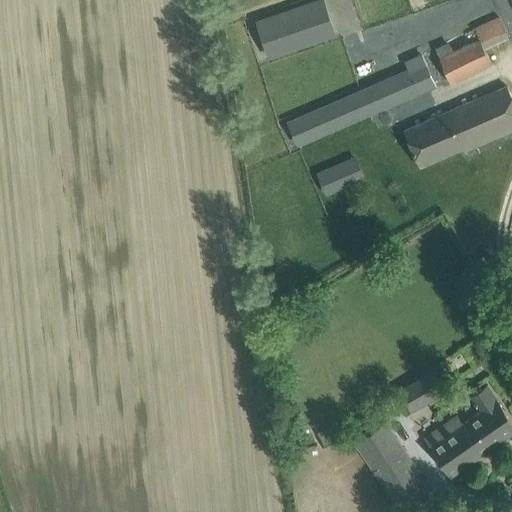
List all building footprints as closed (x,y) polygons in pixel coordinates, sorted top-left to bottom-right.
[(322,0),(321,0),(258,22),(269,56),(334,34),(322,0)] [(440,57),(439,57),(450,83),(491,63),(484,48),(507,37),(499,17),(474,28),(479,39),(453,51),(440,57)] [(410,70),(289,123),(298,143),(420,90),(411,70),(410,70)] [(404,131),(420,166),(463,147),(464,150),(511,129),(511,95),(508,86),(404,131)] [(317,170),(326,194),(366,179),(357,155),(317,170)] [(398,390),(411,411),(447,390),(434,369),(398,390)] [(511,419),(489,387),(473,399),(475,402),(480,410),(463,422),(457,414),(423,437),(426,440),(439,459),(450,476),(511,432),(511,419)] [(355,443),(401,510),(431,489),(385,423),(355,443)] [(318,434),(330,454),(347,444),(336,424),(318,434)]
